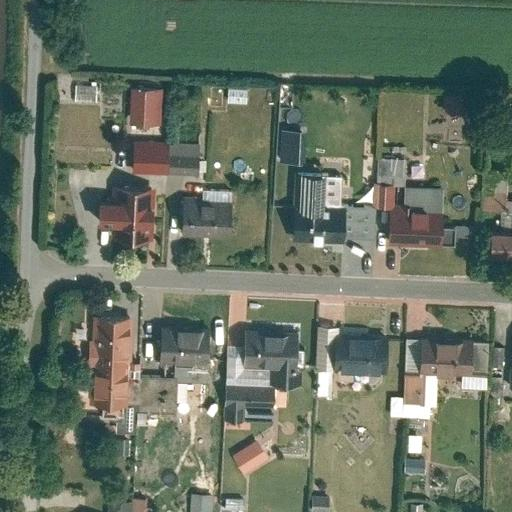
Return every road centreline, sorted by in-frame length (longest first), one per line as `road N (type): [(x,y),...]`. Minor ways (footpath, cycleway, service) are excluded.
road 1 (unclassified): [(23,271),(511,290)]
road 2 (unclassified): [(34,0),(23,271)]
road 3 (unclassified): [(23,271),(13,511)]
